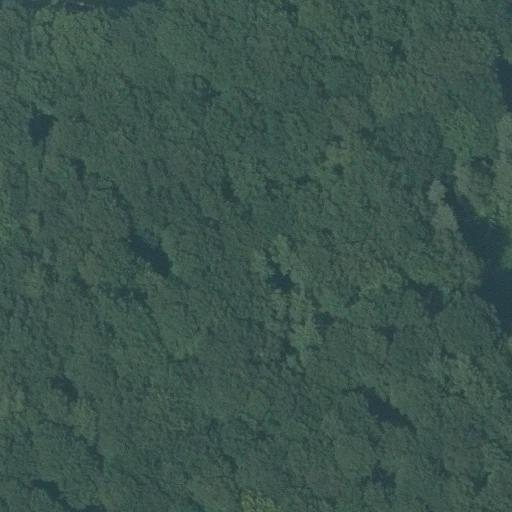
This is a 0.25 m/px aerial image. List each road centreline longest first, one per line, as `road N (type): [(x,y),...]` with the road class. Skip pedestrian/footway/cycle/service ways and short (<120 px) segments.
road 1 (track): [(511,94),(155,296)]
road 2 (track): [(332,0),(155,296)]
road 3 (track): [(155,296),(92,511)]
road 4 (track): [(155,296),(0,374)]
